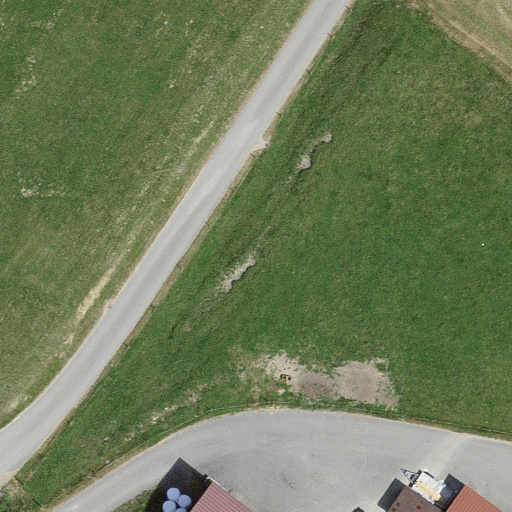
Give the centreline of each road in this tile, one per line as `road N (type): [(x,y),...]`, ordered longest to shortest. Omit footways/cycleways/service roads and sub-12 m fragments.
road 1 (unclassified): [(0,455),(65,389),(131,302),(331,0)]
road 2 (track): [(511,458),(374,428),(213,427),(78,511)]
